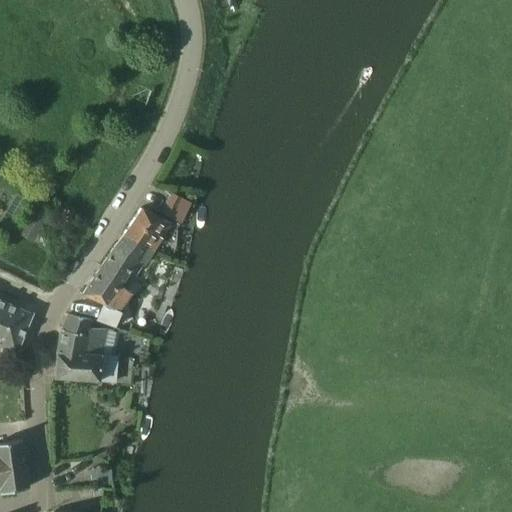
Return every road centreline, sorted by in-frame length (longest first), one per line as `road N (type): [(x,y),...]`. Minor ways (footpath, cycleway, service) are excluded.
road 1 (unclassified): [(39,501),(36,388),(45,334),(70,280),(168,137),(196,44),(188,0)]
road 2 (track): [(511,196),(475,297),(421,511)]
